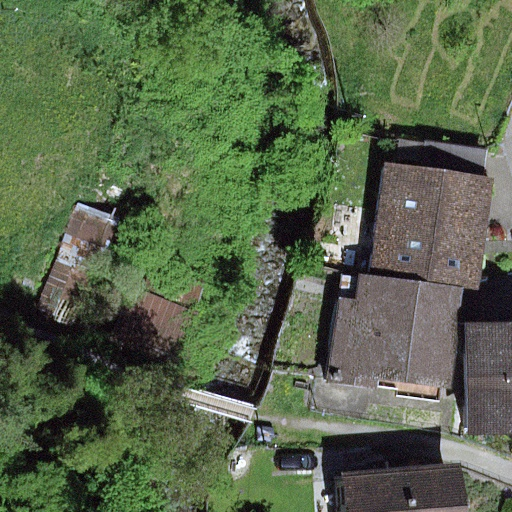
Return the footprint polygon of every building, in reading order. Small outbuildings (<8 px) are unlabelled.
[(496,185),(386,167),(369,274),(448,286),(479,291),(496,185)] [(448,286),(369,274),(350,381),(457,389),(455,336),(448,286)] [(189,317),(122,289),(102,337),(169,365),(189,317)] [(511,332),(455,336),(457,389),(458,440),(511,441),(511,332)] [(459,511),(456,476),(331,485),(332,511),(459,511)]
